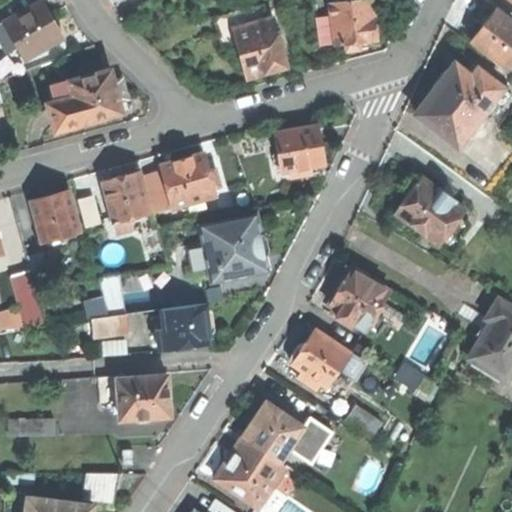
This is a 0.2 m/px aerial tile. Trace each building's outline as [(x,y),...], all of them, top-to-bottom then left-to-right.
[(43,0),(42,0),(0,23),(0,35),(5,45),(14,40),(24,58),(63,37),(53,18),(43,0)] [(315,0),(318,43),(335,39),(331,2),(330,0),(315,0)] [(372,0),(349,0),(331,2),(335,39),(336,45),(346,44),(347,51),(361,50),(360,42),(379,40),(377,26),(376,18),(374,18),(372,0)] [(221,46),(237,41),(233,28),(268,19),(264,4),(213,18),(221,46)] [(471,38),(508,66),(511,60),(511,12),(506,8),(503,12),(495,7),(482,24),(471,38)] [(237,41),(246,77),(267,71),(287,66),(274,17),(268,19),(233,28),(237,41)] [(77,61),(81,77),(108,69),(104,54),(77,61)] [(430,93),(470,126),(493,98),(503,85),(478,65),(471,74),(454,60),(439,79),(428,92),(430,93)] [(78,109),(82,122),(101,117),(123,111),(120,98),(115,82),(112,68),(108,69),(81,77),(70,80),(78,109)] [(60,113),(78,109),(70,80),(53,84),(57,101),(60,113)] [(123,80),(115,82),(120,98),(127,96),(123,80)] [(511,92),(503,85),(493,98),(501,105),(511,92)] [(457,142),(470,126),(430,93),(416,110),(457,142)] [(56,129),(82,122),(78,109),(60,113),(57,101),(49,103),(56,129)] [(317,125),(275,132),(279,152),(281,164),(282,171),(290,170),(291,177),(312,174),(310,166),(324,164),(321,145),(317,125)] [(161,163),(173,206),(215,194),(213,186),(220,184),(215,166),(208,168),(204,152),(181,158),(161,163)] [(102,180),(114,222),(129,217),(150,211),(139,170),(136,170),(135,169),(132,167),(122,170),(120,172),(121,175),(113,177),(102,180)] [(396,209),(453,251),(463,237),(451,228),(467,206),(455,197),(457,195),(439,183),(438,185),(422,174),(420,176),(419,174),(413,176),(408,183),(409,189),(410,190),(403,200),(396,209)] [(47,195),(30,200),(42,241),(80,230),(69,189),(47,195)] [(79,199),(85,224),(99,220),(93,196),(79,199)] [(256,213),(200,225),(205,248),(199,249),(202,265),(208,263),(211,280),(267,269),(264,255),(267,254),(269,249),(268,242),(267,237),(263,232),(260,233),(256,213)] [(131,227),(129,217),(114,222),(117,231),(131,227)] [(331,312),(351,325),(353,322),(366,330),(368,327),(376,314),(391,291),(352,266),(350,268),(346,266),(337,280),(342,283),(337,291),(330,302),(335,305),(331,312)] [(10,275),(15,293),(34,288),(29,269),(10,275)] [(15,293),(24,325),(44,322),(34,288),(15,293)] [(485,329),(480,338),(511,357),(511,303),(499,295),(487,314),(493,317),(485,329)] [(87,317),(91,316),(109,314),(105,301),(105,297),(85,302),(87,317)] [(122,298),(105,301),(109,314),(124,312),(122,298)] [(159,349),(211,342),(208,322),(206,301),(161,307),(164,328),(165,338),(158,339),(159,349)] [(91,316),(93,334),(129,330),(126,312),(124,312),(109,314),(91,316)] [(384,319),(376,314),(368,327),(376,332),(384,319)] [(156,329),(158,339),(165,338),(164,328),(156,329)] [(299,375),(318,388),(322,382),(327,386),(342,365),(348,356),(349,358),(353,353),(316,328),(309,338),(305,343),(303,342),(302,343),(300,342),(295,348),(291,355),(293,357),(292,358),(294,359),(292,362),(303,369),(299,375)] [(511,366),(511,357),(480,338),(470,355),(506,377),(511,366)] [(360,358),(353,353),(349,358),(348,356),(342,365),(351,371),(360,358)] [(405,382),(428,395),(435,383),(412,370),(405,382)] [(117,377),(120,418),(168,415),(167,394),(169,394),(169,386),(168,374),(117,377)] [(253,420),(242,436),(278,460),(292,441),(302,425),(291,418),(295,412),(277,400),(273,406),(266,401),(253,420)] [(355,403),(344,420),(371,438),(382,422),(355,403)] [(52,416),(41,417),(42,434),(53,434),(52,416)] [(7,417),(8,434),(42,434),(41,417),(7,417)] [(229,456),(214,477),(258,506),(285,465),(278,460),(242,436),(229,456)] [(309,452),(292,441),(278,460),(285,465),(296,472),(309,452)] [(130,458),(130,468),(148,467),(148,452),(130,452),(130,458)] [(88,473),(88,500),(117,500),(117,473),(88,473)] [(92,511),(93,505),(28,497),(26,511),(92,511)]
